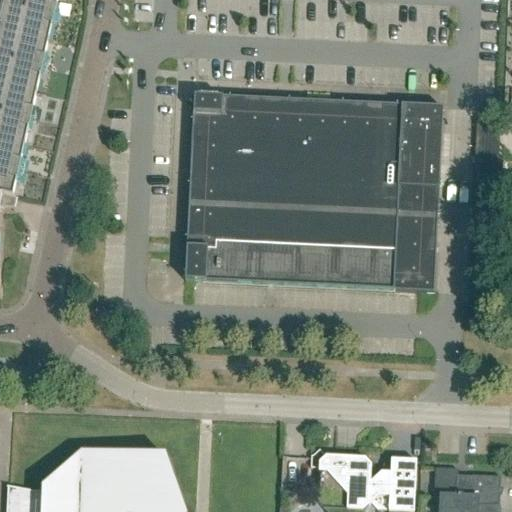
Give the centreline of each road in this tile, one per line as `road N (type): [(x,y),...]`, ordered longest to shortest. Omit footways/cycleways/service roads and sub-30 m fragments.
road 1 (residential): [(511,415),(148,398),(35,326)]
road 2 (residential): [(35,326),(108,0)]
